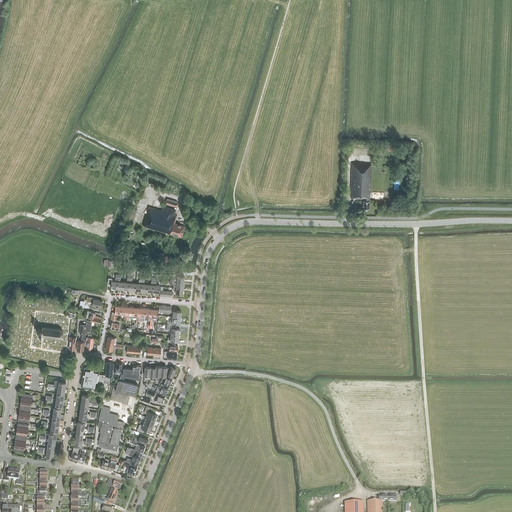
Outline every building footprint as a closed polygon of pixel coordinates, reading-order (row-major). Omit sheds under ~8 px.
[(370,193),(371,164),(351,163),(350,198),(355,198),(363,199),(363,208),(369,208),(369,193),(370,193)] [(181,237),(184,226),(174,223),(177,215),(174,215),(176,210),(163,206),(162,211),(149,207),(143,226),(170,234),(170,233),(181,237)] [(137,212),(131,211),(127,223),(133,225),(137,212)] [(101,307),(102,301),(93,299),(94,298),(87,297),(86,301),(92,302),(92,305),(101,307)] [(111,316),(111,318),(116,319),(117,316),(117,314),(121,314),(121,306),(115,305),(115,313),(112,312),(111,316)] [(171,306),(168,306),(167,312),(173,313),(172,317),(180,317),(181,311),(175,311),(176,310),(171,309),(171,306)] [(95,314),(90,312),(90,311),(87,311),(86,318),(86,320),(87,321),(86,325),(85,331),(90,331),(91,321),(99,324),(101,317),(95,316),(95,314)] [(116,319),(111,318),(110,321),(112,322),(111,328),(118,329),(120,323),(120,320),(116,319)] [(76,350),(83,351),(85,334),(85,331),(86,325),(80,324),(79,334),(82,334),(81,341),(77,341),(76,350)] [(174,328),(174,327),(171,327),(171,325),(166,325),(166,330),(168,330),(171,330),(171,334),(179,335),(179,329),(174,328)] [(63,336),(63,332),(60,329),(42,327),(42,329),(38,329),(37,333),(41,334),(41,336),(43,336),(59,338),(63,336)] [(165,342),(165,344),(168,344),(168,343),(172,343),(173,340),(178,341),(179,335),(171,334),(170,338),(168,337),(167,340),(165,340),(164,342),(165,342)] [(108,336),(106,343),(113,345),(115,338),(108,336)] [(106,343),(105,350),(112,351),(113,347),(116,347),(116,345),(115,345),(113,345),(106,343)] [(114,368),(113,368),(113,371),(121,372),(120,376),(124,377),(141,380),(141,377),(138,377),(124,376),(123,375),(123,369),(123,368),(122,367),(121,367),(122,363),(117,363),(117,364),(115,364),(114,368)] [(139,370),(141,370),(141,365),(135,365),(135,366),(133,365),(132,369),(123,369),(123,375),(124,376),(138,377),(141,377),(142,376),(142,373),(139,373),(139,371),(139,370)] [(169,368),(166,368),(166,374),(167,374),(173,377),(176,369),(170,367),(169,368)] [(84,368),(81,386),(95,389),(97,382),(104,383),(104,380),(110,380),(110,376),(105,376),(105,374),(99,373),(99,371),(84,368)] [(167,376),(164,384),(169,386),(172,378),(167,376)] [(121,403),(127,404),(130,394),(135,395),(138,385),(118,380),(116,387),(113,387),(110,399),(121,402),(121,403)] [(158,386),(156,392),(159,393),(165,396),(169,387),(163,385),(161,384),(160,387),(158,386)] [(162,403),(165,396),(157,393),(157,394),(152,392),(147,390),(146,394),(156,398),(155,400),(162,403)] [(21,396),(21,400),(32,402),(32,398),(33,395),(32,395),(30,395),(22,393),(21,396)] [(32,402),(21,400),(20,404),(20,407),(31,409),(31,406),(32,402)] [(31,409),(20,407),(19,409),(19,414),(30,416),(30,411),(31,409)] [(99,432),(101,433),(99,443),(98,446),(117,451),(119,444),(118,444),(122,429),(120,428),(121,425),(123,425),(124,423),(118,422),(118,421),(117,421),(119,416),(118,416),(109,413),(110,409),(102,407),(101,407),(98,419),(99,419),(97,427),(101,428),(99,432)] [(147,414),(146,417),(145,417),(155,420),(157,415),(150,412),(152,409),(146,407),(144,412),(147,414)] [(30,416),(19,414),(18,418),(18,421),(29,423),(29,420),(30,416)] [(145,417),(146,417),(143,415),(142,418),(145,419),(143,422),(153,426),(155,420),(145,417)] [(153,426),(143,422),(142,425),(139,424),(137,430),(143,432),(144,429),(150,432),(153,426)] [(17,426),(16,430),(27,432),(28,427),(28,425),(17,423),(17,426)] [(27,432),(16,430),(16,434),(15,437),(26,438),(27,435),(27,432)] [(134,441),(137,442),(137,441),(146,444),(148,438),(139,435),(138,438),(135,437),(134,441)] [(26,438),(15,437),(15,439),(14,444),(25,445),(26,441),(26,438)] [(137,443),(137,442),(134,441),(133,441),(129,439),(128,442),(132,444),(136,446),(134,449),(142,453),(145,447),(136,444),(137,443)] [(25,445),(14,444),(14,448),(13,451),(24,452),(25,450),(25,445)] [(127,446),(127,447),(125,452),(128,453),(128,455),(132,456),(131,459),(127,458),(126,461),(130,463),(130,462),(138,464),(142,453),(134,449),(130,448),(131,448),(127,446)] [(72,453),(71,459),(77,460),(78,454),(77,454),(78,452),(79,449),(74,447),(73,450),(72,453)] [(84,456),(84,453),(80,452),(79,454),(78,454),(77,460),(83,462),(85,456),(84,456)] [(108,468),(109,462),(108,462),(109,460),(105,459),(105,461),(103,461),(101,466),(101,467),(108,468)] [(116,461),(115,461),(111,460),(110,462),(109,462),(108,468),(114,470),(116,464),(116,461)] [(124,471),(129,473),(134,475),(137,467),(132,465),(132,466),(131,465),(129,464),(130,463),(124,461),(123,465),(126,466),(124,471)] [(9,479),(13,479),(14,469),(11,468),(11,469),(8,468),(8,473),(5,473),(4,481),(9,482),(9,479)] [(14,469),(13,479),(16,480),(16,485),(21,485),(22,477),(19,477),(20,470),(17,470),(17,469),(14,469)] [(71,488),(71,489),(78,489),(79,486),(81,486),(81,483),(79,483),(79,479),(71,479),(71,488)] [(109,479),(107,484),(106,486),(112,489),(112,487),(119,490),(122,484),(115,480),(115,481),(112,480),(109,479)] [(36,490),(36,493),(36,495),(45,496),(45,493),(47,493),(47,487),(39,487),(39,490),(36,490)] [(118,493),(111,490),(106,487),(104,493),(116,498),(118,493)] [(108,497),(107,500),(114,503),(116,498),(104,493),(103,495),(108,497)] [(93,496),(93,501),(102,505),(104,501),(93,496)] [(378,501),(367,501),(367,511),(381,511),(382,501),(378,501)] [(344,511),(363,511),(363,502),(345,502),(344,511)] [(341,511),(341,503),(321,504),(321,511),(341,511)]
